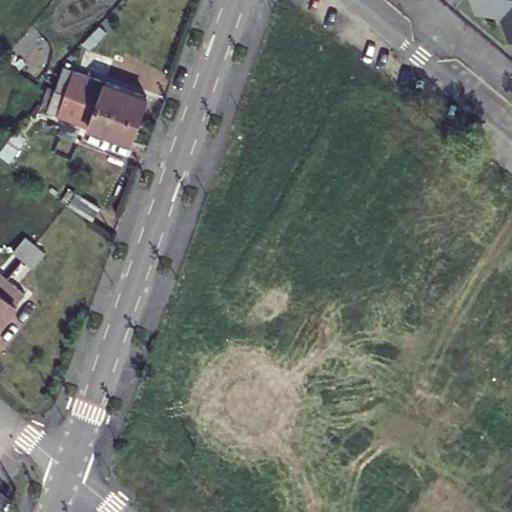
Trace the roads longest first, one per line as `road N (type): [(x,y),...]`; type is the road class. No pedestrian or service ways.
road 1 (residential): [(234,0),(67,471)]
road 2 (residential): [(511,131),(354,0)]
